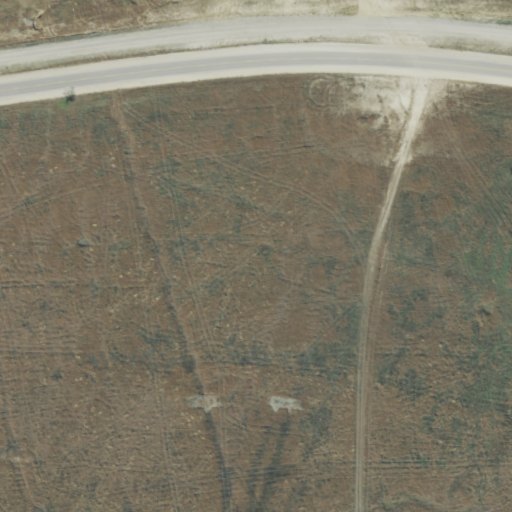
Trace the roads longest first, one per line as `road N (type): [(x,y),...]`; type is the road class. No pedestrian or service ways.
road 1 (tertiary): [(0,92),(149,71),(361,59),(511,72)]
road 2 (track): [(373,0),(406,39),(419,83),(354,309),(354,412)]
